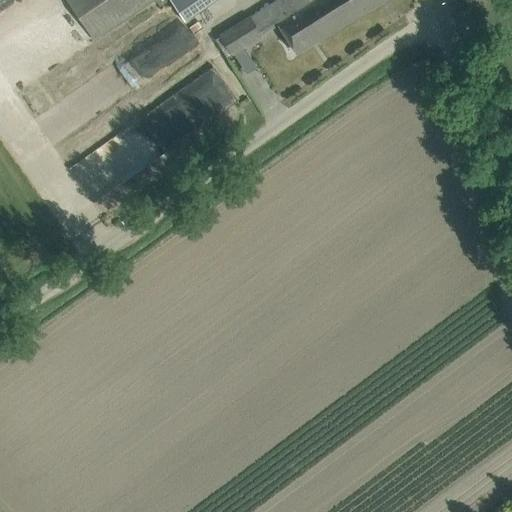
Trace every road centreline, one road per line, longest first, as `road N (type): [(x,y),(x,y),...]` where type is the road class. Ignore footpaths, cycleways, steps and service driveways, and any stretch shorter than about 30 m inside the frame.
road 1 (unclassified): [(0,327),(451,3)]
road 2 (unclassified): [(511,217),(451,3)]
